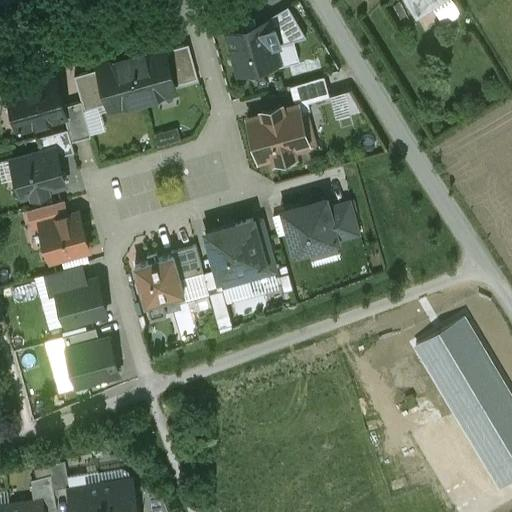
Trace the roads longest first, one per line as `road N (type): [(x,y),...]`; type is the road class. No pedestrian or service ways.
road 1 (residential): [(319,0),(486,264)]
road 2 (residential): [(227,142),(94,178),(108,234)]
road 3 (residential): [(108,234),(149,393)]
road 4 (residential): [(186,0),(227,142)]
road 5 (residential): [(108,234),(243,198)]
road 6 (residential): [(119,0),(0,31)]
